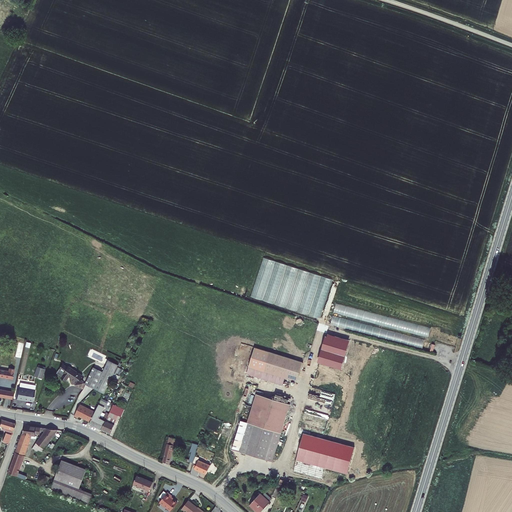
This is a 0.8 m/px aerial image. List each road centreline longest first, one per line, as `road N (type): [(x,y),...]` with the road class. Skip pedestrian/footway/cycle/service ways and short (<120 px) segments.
road 1 (primary): [(415,511),(511,195)]
road 2 (track): [(460,364),(322,328),(279,468),(246,464)]
road 3 (tertiary): [(234,511),(209,490),(86,431),(21,417)]
road 4 (unclassified): [(385,0),(511,45)]
